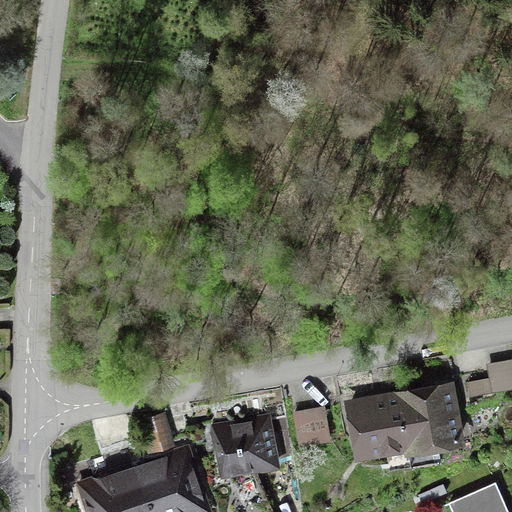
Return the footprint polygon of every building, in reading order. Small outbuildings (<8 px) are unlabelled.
[(511,387),(511,357),(487,362),(489,376),(468,379),(470,394),(511,387)] [(385,453),(388,470),(441,461),(439,451),(445,450),(444,445),(467,441),(455,376),(425,382),(377,391),(344,397),(355,458),(385,453)] [(325,404),(293,409),(299,445),(331,439),(325,404)] [(175,441),(165,409),(140,417),(150,449),(175,441)] [(209,432),(221,476),(280,464),(279,458),(292,455),(286,415),(271,417),(270,411),(211,421),(209,432)] [(212,511),(190,441),(76,479),(86,511),(212,511)] [(422,511),(510,511),(496,479),(422,511)]
